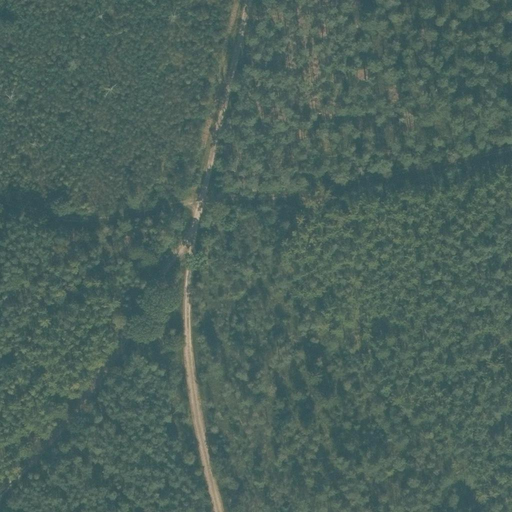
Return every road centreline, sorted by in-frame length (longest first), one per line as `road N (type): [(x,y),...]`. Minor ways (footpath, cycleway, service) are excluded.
road 1 (track): [(200,199),(75,423),(0,493)]
road 2 (track): [(200,199),(187,279),(188,346),(217,511)]
road 3 (track): [(511,158),(273,196)]
road 4 (track): [(244,0),(200,199)]
